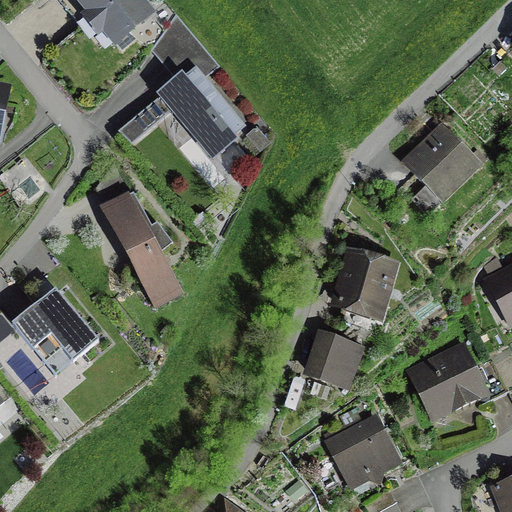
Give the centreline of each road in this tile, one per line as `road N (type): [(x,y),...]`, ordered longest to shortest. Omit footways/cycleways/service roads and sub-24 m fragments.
road 1 (residential): [(202,511),(238,464),(323,305),(359,196),(426,100),(511,12)]
road 2 (residential): [(0,40),(100,152),(0,275)]
road 3 (residential): [(511,443),(432,484),(445,511)]
